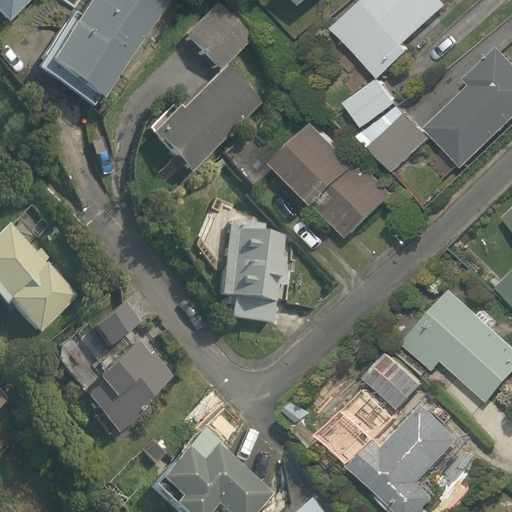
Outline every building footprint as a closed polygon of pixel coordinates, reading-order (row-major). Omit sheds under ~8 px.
[(0,0),(0,19),(7,26),(30,0),(0,0)] [(172,2),(168,0),(90,0),(40,78),(99,116),(172,2)] [(415,47),(456,9),(448,0),(368,0),(339,27),(392,85),(423,56),(415,47)] [(250,44),(217,7),(183,38),(216,74),(250,44)] [(511,126),(511,60),(503,51),(467,87),(473,94),(433,133),(469,169),(511,126)] [(259,103),(229,73),(188,116),(173,102),(144,133),(188,176),(259,103)] [(399,107),(380,81),(351,103),(371,129),(399,107)] [(434,141),(403,106),(369,135),(401,171),(434,141)] [(398,203),(322,125),(280,166),(355,244),(398,203)] [(78,296),(10,228),(0,238),(0,300),(36,337),(78,296)] [(231,321),(272,327),(284,238),(229,231),(219,302),(234,304),(231,321)] [(511,277),(503,286),(511,295),(511,277)] [(511,340),(457,292),(409,347),(439,375),(449,364),(496,406),(511,387),(511,340)] [(115,377),(87,400),(117,437),(184,383),(123,308),(85,340),(115,377)] [(431,387),(395,353),(369,380),(406,415),(431,387)] [(0,409),(9,401),(0,391),(0,409)] [(472,436),(440,407),(400,451),(377,430),(348,462),(403,511),(428,511),(443,495),(429,483),(472,436)] [(211,453),(194,439),(149,494),(171,511),(258,511),(274,492),(217,445),(211,453)] [(315,511),(308,502),(296,511),(315,511)]
